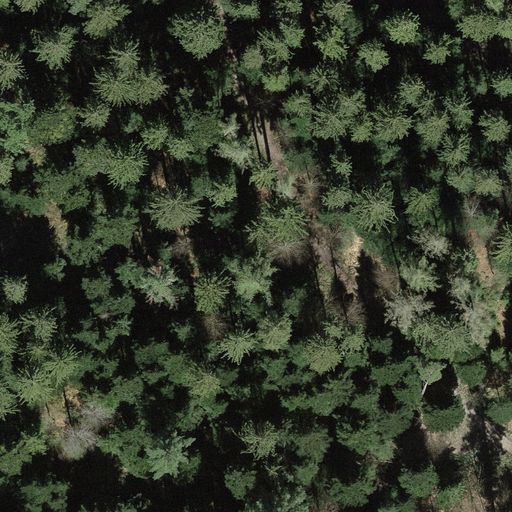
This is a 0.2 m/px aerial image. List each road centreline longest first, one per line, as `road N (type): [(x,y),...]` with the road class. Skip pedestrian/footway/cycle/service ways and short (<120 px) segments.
road 1 (track): [(486,425),(289,177),(228,0)]
road 2 (track): [(339,511),(486,425)]
road 3 (track): [(402,4),(511,66)]
